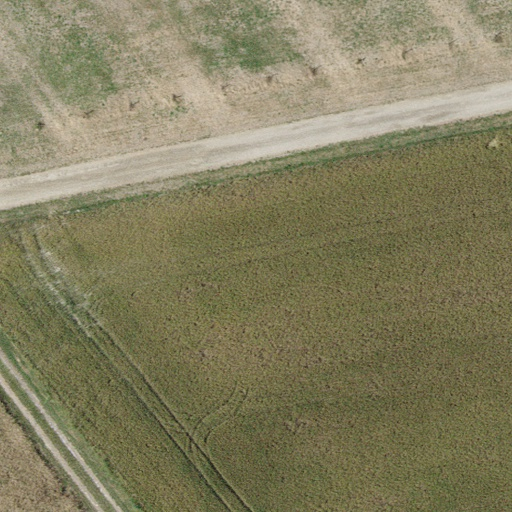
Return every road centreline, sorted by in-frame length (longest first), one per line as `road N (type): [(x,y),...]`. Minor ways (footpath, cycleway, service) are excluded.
road 1 (track): [(0,198),(511,98)]
road 2 (track): [(0,355),(113,511)]
